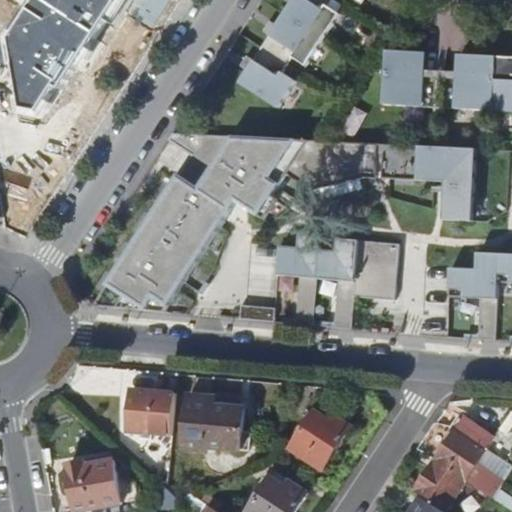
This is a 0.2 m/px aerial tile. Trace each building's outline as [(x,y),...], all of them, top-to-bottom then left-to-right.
[(37,0),(10,39),(22,116),(47,120),(126,0),(37,0)] [(293,0),(238,83),(277,109),(295,82),(282,73),(292,58),(305,67),(339,16),(326,7),(330,0),(348,0),(349,0),(293,0)] [(386,51),(383,105),(511,113),(511,58),(460,56),(458,79),(422,77),(423,53),(386,51)] [(350,144),(171,134),(167,141),(190,156),(204,165),(191,184),(177,175),(91,306),(136,310),(209,201),(232,216),(263,169),(285,184),(338,173),(348,174),(350,144)] [(450,149),(356,144),(354,174),(354,179),(417,183),(417,188),(417,193),(415,221),(446,222),(450,149)] [(487,181),(494,181),(496,152),(489,151),(487,181)] [(511,152),(496,152),(494,181),(494,186),(511,186),(511,152)] [(204,165),(190,156),(177,175),(191,184),(204,165)] [(252,245),(249,274),(272,276),(290,278),(311,279),(310,293),(327,295),(366,299),(372,244),(309,238),(308,251),(293,249),(294,237),(272,235),(270,247),(252,245)] [(452,300),(468,301),(469,284),(498,286),(497,305),(511,305),(511,257),(449,254),(448,271),(422,269),(420,299),(452,300)] [(255,321),(286,324),(290,278),(272,276),(269,317),(255,316),(255,321)] [(327,295),(310,293),(308,320),(294,319),(293,324),(324,327),(327,295)] [(468,301),(452,300),(450,333),(436,332),(436,337),(467,340),(468,301)] [(213,304),(211,317),(245,320),(247,307),(213,304)] [(511,305),(497,305),(495,336),(481,336),(481,341),(511,342),(511,305)] [(133,394),(130,435),(172,437),(175,395),(133,394)] [(189,397),(185,450),(209,452),(210,449),(240,452),(244,410),(215,407),(215,398),(189,397)] [(309,412),(305,418),(310,421),(314,415),(309,412)] [(310,421),(292,449),(324,471),(352,428),(335,417),(331,423),(315,414),(314,415),(310,421)] [(466,415),(435,461),(453,473),(475,442),(487,450),(492,442),(496,436),(466,415)] [(511,429),(511,415),(501,430),(507,435),(511,429)] [(475,442),(453,473),(465,481),(493,500),(503,482),(486,471),(495,456),(487,450),(475,442)] [(444,511),(465,481),(453,473),(435,461),(413,493),(422,499),(440,511),(444,511)] [(73,511),(93,511),(121,507),(114,465),(66,473),(73,511)] [(162,479),(162,487),(169,494),(170,479),(162,479)] [(265,479),(262,485),(267,488),(271,482),(265,479)] [(285,480),(281,486),(288,490),(292,484),(285,480)] [(267,488),(250,511),(297,511),(309,494),(292,484),(288,490),(281,486),(273,481),(271,482),(267,488)] [(440,511),(422,499),(413,511),(440,511)]
